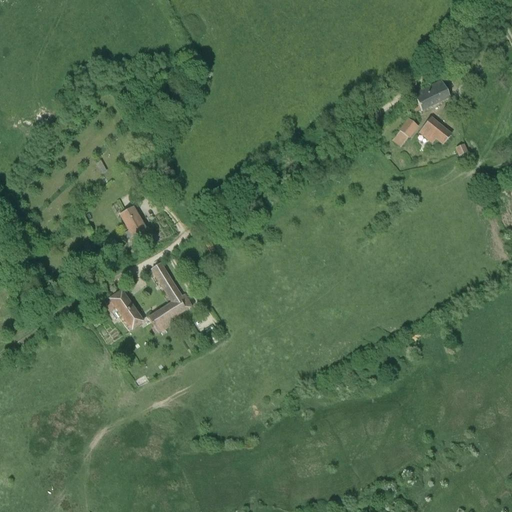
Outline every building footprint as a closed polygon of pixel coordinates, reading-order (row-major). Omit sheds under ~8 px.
[(413,96),(421,110),(449,98),(441,82),(413,96)] [(442,146),(444,144),(451,136),(430,120),(420,133),(433,143),(435,141),(442,146)] [(408,138),(409,139),(418,128),(408,121),(400,132),(408,138)] [(458,156),(466,153),(463,145),(455,148),(458,156)] [(95,164),(101,175),(107,172),(100,161),(95,164)] [(120,216),(138,247),(140,251),(153,244),(133,208),(120,216)] [(81,258),(92,259),(93,246),(81,245),(81,258)] [(151,271),(156,279),(170,303),(147,318),(158,335),(174,325),(171,321),(190,308),(192,307),(184,295),(181,297),(160,265),(151,271)] [(109,301),(133,331),(145,322),(120,292),(109,301)] [(91,325),(98,320),(92,311),(85,316),(91,325)]
